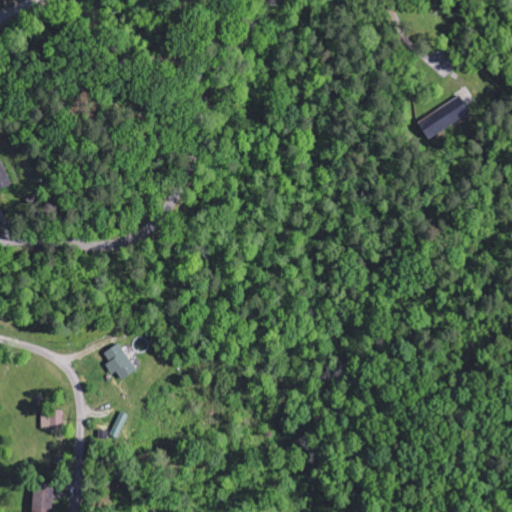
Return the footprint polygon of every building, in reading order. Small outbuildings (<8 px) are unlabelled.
[(473,114),(462,97),(420,123),(431,140),(473,114)] [(0,193),(16,185),(0,156),(0,193)] [(115,375),(119,373),(124,381),(138,374),(122,345),(104,355),(115,375)] [(43,430),(64,429),(64,411),(42,412),(43,430)] [(35,511),(56,511),(58,486),(36,486),(35,511)]
